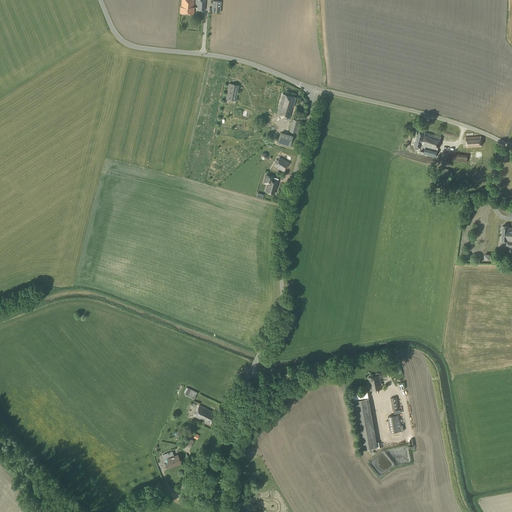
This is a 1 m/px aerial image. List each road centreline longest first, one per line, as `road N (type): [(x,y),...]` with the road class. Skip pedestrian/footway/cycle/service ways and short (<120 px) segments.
road 1 (unclassified): [(123,511),(141,497),(185,488),(199,473),(278,316),(277,241),(317,90)]
road 2 (unclassified): [(317,90),(239,60),(117,38),(99,0)]
road 3 (unclassified): [(511,146),(439,117),(317,90)]
